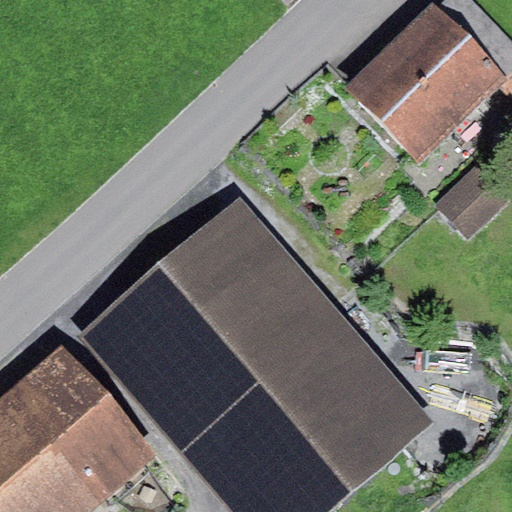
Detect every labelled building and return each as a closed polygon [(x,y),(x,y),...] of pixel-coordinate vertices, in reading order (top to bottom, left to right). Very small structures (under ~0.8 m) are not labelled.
[(511,48),(465,0),(453,0),(439,14),(506,83),(499,90),(511,103),(511,48)] [(431,6),(345,91),(421,167),(499,90),(506,83),(439,14),(431,6)] [(475,168),(438,204),(470,237),(508,201),(475,168)] [(239,207),(79,343),(224,511),(341,511),(433,434),(239,207)] [(61,352),(0,405),(0,511),(95,511),(157,460),(61,352)]
